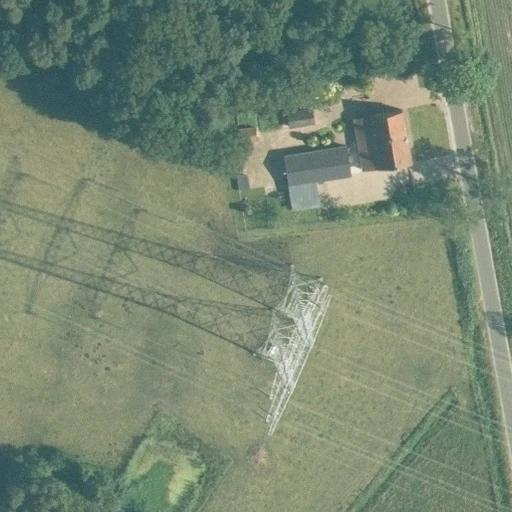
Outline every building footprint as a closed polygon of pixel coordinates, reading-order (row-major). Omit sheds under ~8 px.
[(286,113),(288,126),(313,122),(311,109),(286,113)] [(368,115),(374,147),(363,149),(366,167),(377,165),(377,167),(410,162),(401,109),(368,115)] [(236,114),(239,142),(256,140),(253,112),(236,114)] [(283,155),(287,184),(350,174),(346,145),(283,155)] [(295,184),(296,207),(318,207),(317,184),(295,184)]
